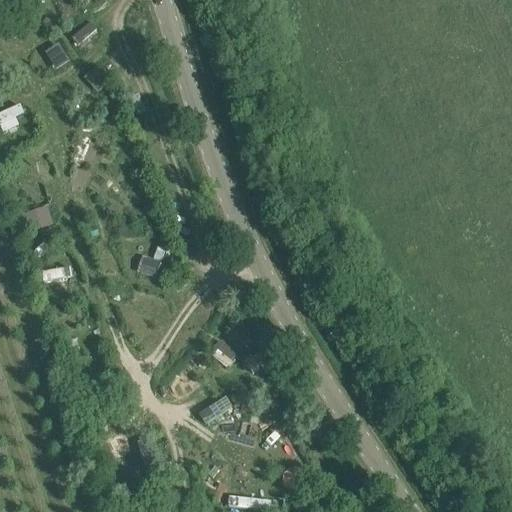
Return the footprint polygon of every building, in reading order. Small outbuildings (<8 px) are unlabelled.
[(0,0),(0,13),(11,5),(6,0),(0,0)] [(72,0),(84,14),(101,0),(72,0)] [(97,68),(86,78),(100,92),(110,82),(97,68)] [(42,165),(26,166),(27,187),(42,186),(42,165)] [(24,217),(27,228),(30,234),(52,226),(46,209),(24,217)] [(147,260),(142,275),(155,279),(160,265),(147,260)] [(70,271),(42,276),(44,285),(72,280),(70,271)] [(257,414),(258,403),(242,402),(241,413),(257,414)] [(234,414),(211,416),(212,426),(235,424),(234,414)] [(288,426),(278,431),(293,458),(303,453),(288,426)] [(121,433),(104,440),(113,461),(130,454),(121,433)] [(285,493),(306,490),(304,468),(282,471),(285,493)]
